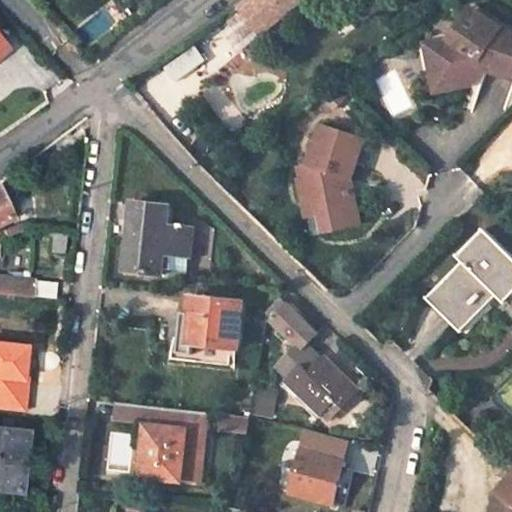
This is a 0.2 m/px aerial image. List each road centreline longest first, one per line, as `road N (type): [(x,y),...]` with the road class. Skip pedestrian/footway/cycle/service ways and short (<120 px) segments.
road 1 (residential): [(388,511),(411,389),(102,81)]
road 2 (residential): [(102,81),(105,123),(66,511)]
road 3 (unclassified): [(205,0),(102,81)]
road 4 (unclassified): [(102,81),(0,157)]
